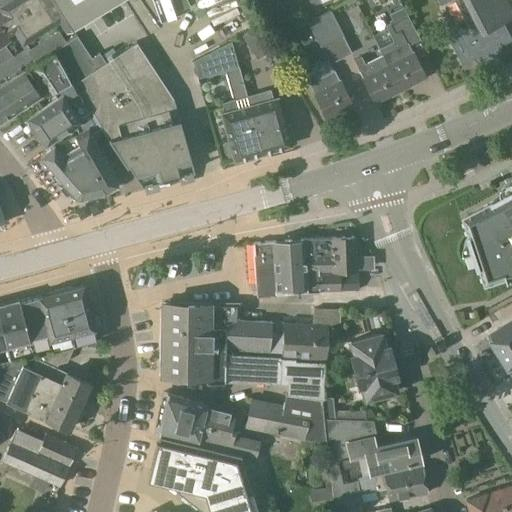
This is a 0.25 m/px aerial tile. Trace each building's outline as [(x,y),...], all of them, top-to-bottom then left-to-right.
[(0,46),(5,43),(9,39),(6,35),(14,30),(22,43),(60,19),(68,31),(118,0),(6,0),(0,4),(0,46)] [(448,0),(453,0),(466,25),(468,25),(472,33),(494,21),(495,22),(500,20),(511,13),(511,12),(505,0),(436,0),(440,5),(448,0)] [(382,54),(399,89),(425,77),(412,52),(408,44),(420,38),(407,13),(406,14),(403,7),(389,14),(392,21),(388,23),(399,45),(382,54)] [(331,10),(319,16),(331,40),(344,34),(331,10)] [(319,16),(308,22),(321,45),(331,40),(319,16)] [(510,39),(500,20),(495,22),(494,21),(472,33),(468,25),(466,25),(461,28),(458,25),(445,32),(462,64),(476,57),(480,61),(487,62),(494,58),(493,56),(496,53),(498,52),(497,46),(510,39)] [(272,49),(257,26),(243,36),(258,58),(272,49)] [(23,71),(0,85),(0,121),(40,96),(30,81),(34,79),(38,85),(44,82),(51,92),(58,88),(70,81),(71,81),(72,83),(105,62),(99,53),(91,58),(76,35),(53,50),(26,68),(23,70),(23,71)] [(105,62),(72,83),(88,110),(90,109),(100,127),(126,166),(128,165),(141,185),(157,180),(157,182),(177,176),(177,175),(193,170),(173,98),(136,41),(105,62)] [(227,71),(241,67),(234,41),(228,42),(210,51),(217,74),(227,71)] [(375,102),(399,89),(382,54),(365,63),(361,55),(353,59),(362,78),(363,77),(375,102)] [(313,71),(305,74),(323,109),(319,111),(325,122),(340,114),(338,111),(351,105),(333,69),(316,78),(313,71)] [(51,100),(27,117),(45,142),(74,122),(73,119),(88,110),(72,83),(71,81),(70,81),(58,88),(60,91),(50,98),(51,100)] [(273,88),(247,96),(262,152),(291,145),(290,140),(295,138),(290,124),(285,126),(277,98),(275,99),(273,88)] [(262,152),(247,96),(223,102),(226,112),(222,114),(230,141),(225,142),(229,157),(234,155),(235,160),(262,152)] [(88,110),(73,119),(74,122),(77,132),(75,134),(88,157),(87,158),(105,189),(105,190),(106,189),(110,191),(117,187),(117,182),(119,181),(117,179),(91,132),(100,127),(90,109),(88,110)] [(53,143),(40,155),(42,157),(48,164),(54,171),(53,176),(58,182),(63,181),(64,182),(62,186),(73,198),(79,200),(98,195),(105,190),(105,189),(87,158),(88,157),(75,134),(74,134),(72,132),(58,141),(53,144),(53,143)] [(511,190),(465,216),(487,283),(511,274),(511,190)] [(308,270),(339,269),(354,269),(353,236),(307,237),(308,270)] [(271,240),(252,242),(256,295),(307,291),(307,290),(319,290),(319,291),(341,290),(358,290),(357,272),(339,273),(339,269),(308,270),(307,237),(304,237),(304,238),(304,239),(271,241),(271,240)] [(0,302),(0,347),(6,346),(10,361),(23,357),(27,356),(41,353),(51,350),(52,352),(73,346),(98,340),(82,282),(52,291),(40,295),(40,294),(37,295),(36,295),(36,296),(19,300),(18,297),(0,302)] [(239,304),(161,302),(160,374),(209,375),(209,381),(286,382),(286,393),(321,398),(322,399),(323,361),(295,360),(295,358),(280,357),(280,356),(268,356),(270,321),(238,319),(239,304)] [(511,319),(489,334),(500,352),(511,345),(511,319)] [(325,358),(327,325),(282,322),(280,356),(325,358)] [(353,352),(349,353),(358,385),(361,384),(365,397),(396,389),(392,376),(396,375),(388,344),(384,345),(381,331),(350,339),(353,352)] [(511,345),(500,352),(511,370),(511,369),(511,345)] [(41,353),(35,366),(44,370),(36,386),(78,406),(88,382),(66,372),(55,367),(57,363),(66,360),(73,346),(52,352),(51,350),(41,353)] [(431,346),(424,350),(429,359),(436,355),(431,346)] [(0,397),(5,400),(5,399),(26,409),(36,386),(44,370),(35,366),(41,353),(23,357),(10,361),(0,362),(0,397)] [(36,386),(26,409),(68,428),(68,427),(78,406),(36,386)] [(166,392),(157,432),(196,441),(254,455),(258,442),(231,435),(233,430),(228,428),(233,408),(206,401),(205,403),(166,392)] [(249,397),(244,426),(303,439),(303,438),(325,442),(321,398),(286,393),(285,393),(283,404),(249,397)] [(346,511),(360,509),(358,492),(355,475),(383,469),(419,460),(413,435),(378,444),(371,419),(323,417),(330,481),(330,490),(333,511),(346,511)] [(42,440),(15,429),(1,459),(33,474),(28,485),(44,492),(49,481),(59,485),(75,446),(46,432),(42,440)] [(202,511),(257,511),(240,454),(158,435),(150,470),(202,511)] [(355,475),(358,492),(373,489),(374,495),(387,493),(388,499),(425,492),(420,465),(383,472),(383,469),(355,475)] [(468,511),(492,511),(511,506),(511,484),(465,500),(468,511)]
